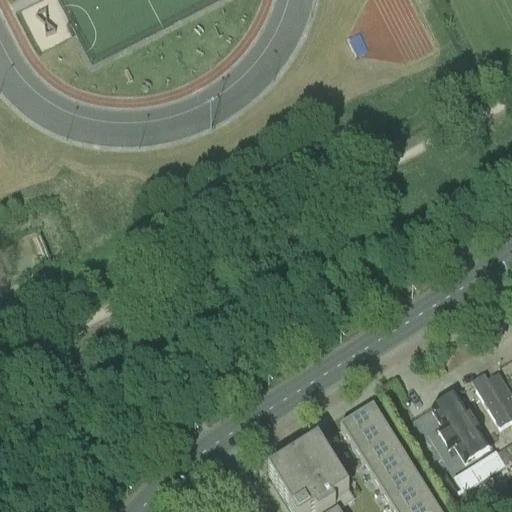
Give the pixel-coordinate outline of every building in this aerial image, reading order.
[(511,406),(496,381),(474,394),(499,436),(507,431),(511,438),(511,406)] [(393,397),(383,403),(389,413),(399,406),(393,397)] [(349,447),(381,427),(372,411),(339,432),(349,447)] [(482,460),(450,411),(437,420),(469,469),(482,460)] [(381,427),(349,447),(358,463),(391,442),(381,427)] [(401,458),(391,442),(358,463),(368,478),(401,458)] [(334,511),(351,501),(316,446),(267,477),(288,511),(334,511)] [(511,448),(509,451),(495,459),(503,472),(511,466),(511,448)] [(378,494),(411,473),(401,458),(368,478),(378,494)] [(467,477),(455,484),(462,496),(463,497),(477,489),(503,472),(495,459),(469,476),(467,477)] [(387,509),(420,488),(411,473),(378,494),(387,509)] [(420,488),(387,509),(389,511),(417,511),(430,504),(420,488)]
